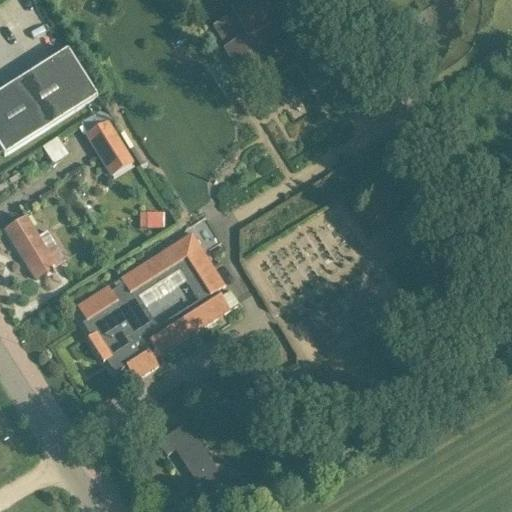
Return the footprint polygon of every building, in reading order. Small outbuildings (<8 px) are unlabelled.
[(225,23),(238,44),(224,52),(241,82),(270,66),(253,35),(274,23),(260,0),(250,0),(232,12),(235,17),(225,23)] [(97,100),(67,53),(0,95),(0,155),(2,154),(5,159),(97,100)] [(99,115),(81,126),(88,138),(107,126),(99,115)] [(88,138),(87,138),(112,181),(135,168),(109,125),(108,126),(107,126),(88,138)] [(45,146),(54,166),(68,159),(60,140),(45,146)] [(141,214),(141,230),(165,230),(165,214),(141,214)] [(40,239),(27,219),(5,232),(36,282),(65,264),(47,234),(40,239)] [(116,291),(112,294),(108,289),(77,309),(86,324),(82,326),(91,339),(88,341),(103,365),(106,364),(115,377),(127,369),(136,384),(159,369),(154,362),(238,308),(229,295),(221,300),(218,294),(226,289),(192,236),(113,286),(116,291)] [(198,390),(223,429),(247,415),(223,378),(214,383),(212,380),(198,390)] [(159,445),(168,458),(176,453),(200,488),(195,492),(196,494),(193,496),(204,511),(221,511),(247,495),(237,478),(223,488),(218,481),(219,480),(184,428),(175,434),(159,445)]
